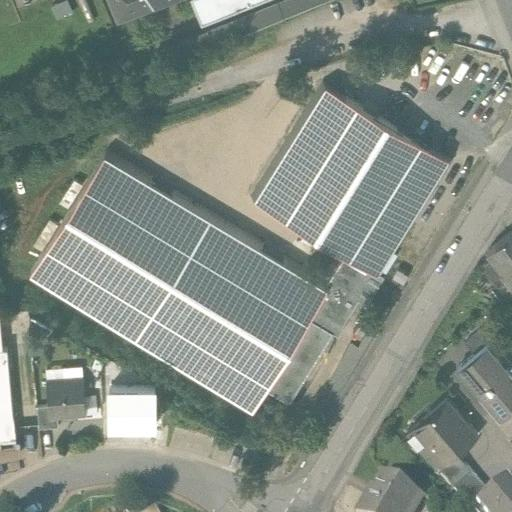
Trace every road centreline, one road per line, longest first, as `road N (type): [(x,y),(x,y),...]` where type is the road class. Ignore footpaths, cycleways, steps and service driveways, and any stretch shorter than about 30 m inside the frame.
road 1 (tertiary): [(302,511),(511,177)]
road 2 (unclassified): [(253,511),(206,481),(118,464),(49,480),(0,509)]
